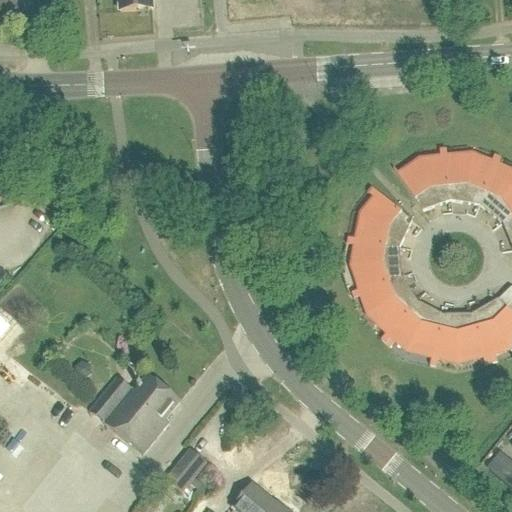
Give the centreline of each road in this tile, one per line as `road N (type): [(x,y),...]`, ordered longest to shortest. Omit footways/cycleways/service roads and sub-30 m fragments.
road 1 (tertiary): [(448,511),(313,400),(243,310),(217,237),(203,80)]
road 2 (tertiary): [(203,80),(511,58)]
road 3 (residential): [(492,271),(483,235),(467,225),(431,233),(420,250),(428,287),(465,298),(482,288)]
road 4 (tertiary): [(203,80),(0,88)]
